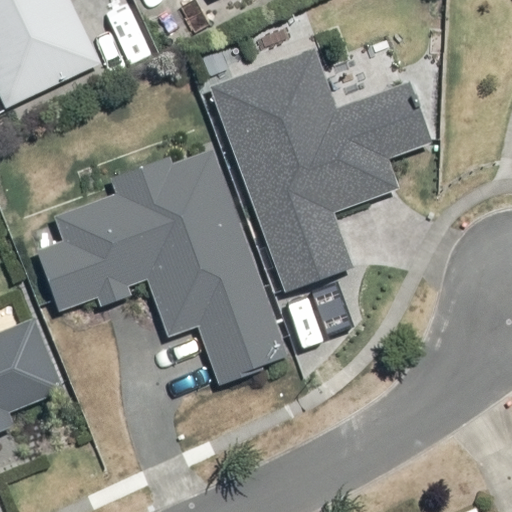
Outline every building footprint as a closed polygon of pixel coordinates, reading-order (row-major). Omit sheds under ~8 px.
[(0,0),(0,102),(3,109),(99,65),(69,0),(0,0)] [(222,96),(291,292),(361,264),(342,210),(407,187),(399,165),(441,151),(419,89),(348,114),(329,58),(222,96)] [(159,375),(220,354),(229,382),(292,360),(221,151),(123,185),(129,201),(65,222),(74,246),(50,254),(71,315),(158,283),(176,335),(149,345),(159,375)] [(0,447),(27,436),(20,421),(76,395),(45,319),(36,323),(23,291),(0,300),(0,447)] [(492,504),(485,508),(475,511),(511,511),(511,471),(483,485),(492,504)]
